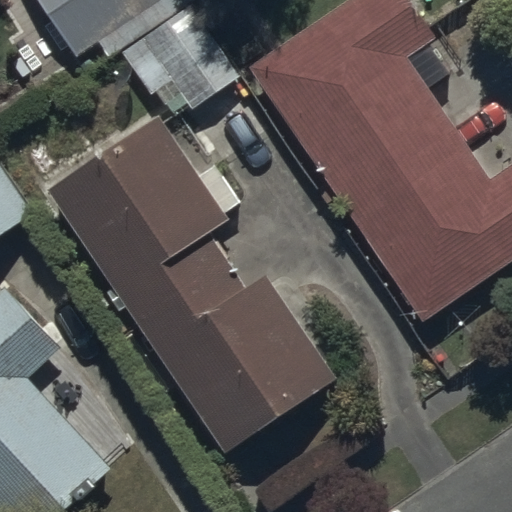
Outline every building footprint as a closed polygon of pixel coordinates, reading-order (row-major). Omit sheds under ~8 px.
[(42,0),(76,48),(146,0),(42,0)] [(511,154),(490,169),(410,52),(442,30),(421,0),(336,0),(251,58),(422,307),(511,245),(511,154)] [(171,115),(237,71),(190,2),(125,47),(171,115)] [(117,285),(156,343),(229,449),(340,374),(267,268),(247,281),(207,224),(224,212),(155,110),(47,183),(117,285)] [(0,155),(0,236),(38,211),(0,155)] [(0,281),(0,511),(41,511),(104,452),(27,372),(61,340),(2,279),(0,281)]
